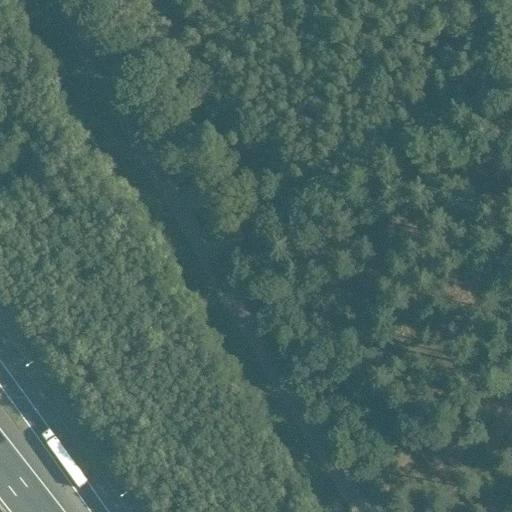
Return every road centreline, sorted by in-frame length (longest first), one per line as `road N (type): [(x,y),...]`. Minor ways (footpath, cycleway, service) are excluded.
road 1 (unclassified): [(370,511),(50,0)]
road 2 (track): [(207,259),(446,114)]
road 3 (motorway): [(96,511),(0,377)]
